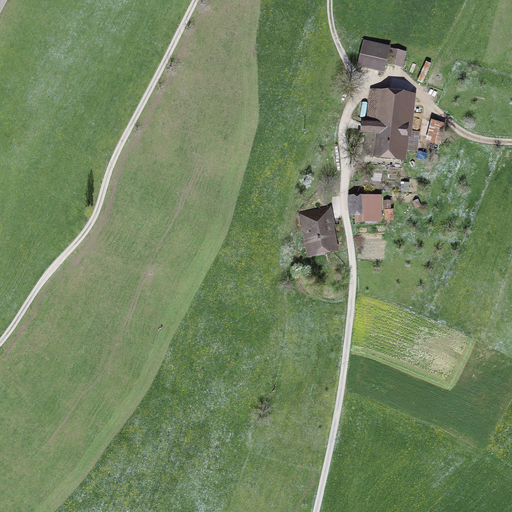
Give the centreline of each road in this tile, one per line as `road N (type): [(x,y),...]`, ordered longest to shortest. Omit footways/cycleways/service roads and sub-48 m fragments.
road 1 (track): [(329,0),(355,81),(345,185),(353,286),(340,400),(315,511)]
road 2 (track): [(196,0),(117,151),(91,222),(0,342)]
road 3 (track): [(511,142),(472,137),(406,85),(355,81)]
